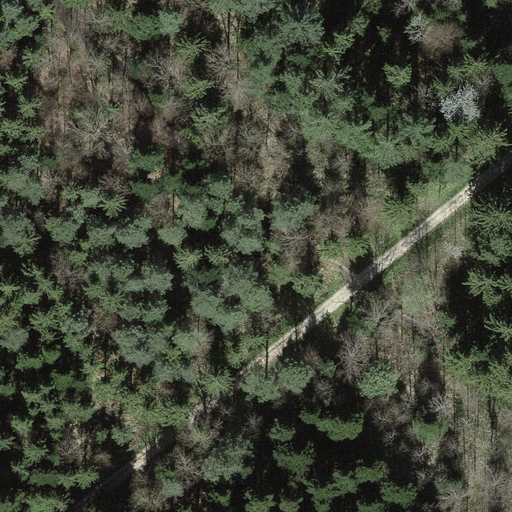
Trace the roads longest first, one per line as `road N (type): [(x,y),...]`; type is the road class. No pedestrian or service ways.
road 1 (track): [(371,272),(77,511)]
road 2 (track): [(511,163),(371,272)]
